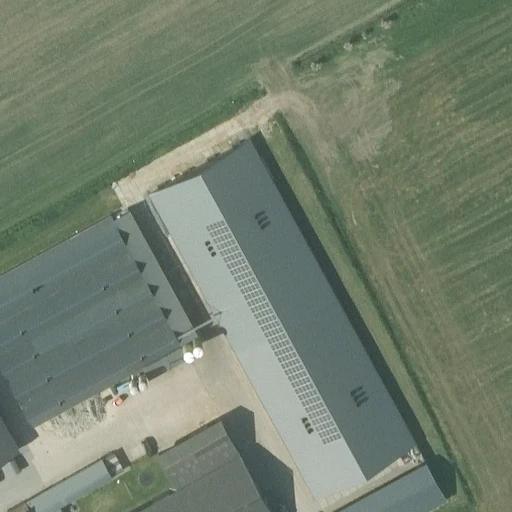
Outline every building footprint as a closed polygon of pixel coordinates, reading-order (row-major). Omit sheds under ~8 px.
[(249,139),(149,194),(272,418),(370,359),(249,139)] [(0,365),(34,427),(182,345),(110,214),(0,274),(0,365)] [(0,456),(14,449),(0,423),(0,456)] [(152,456),(190,434),(185,424),(146,446),(152,456)] [(271,511),(238,451),(175,485),(125,511),(271,511)] [(51,511),(112,477),(101,457),(24,502),(7,511),(51,511)] [(132,476),(141,494),(153,489),(144,471),(132,476)]
